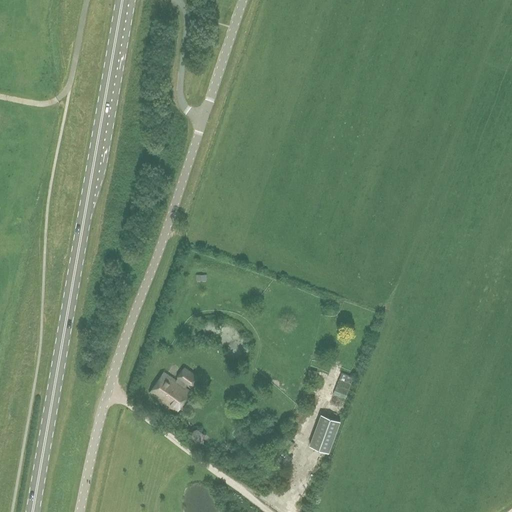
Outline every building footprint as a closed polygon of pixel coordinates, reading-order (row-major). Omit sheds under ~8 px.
[(305,366),(305,376),(314,376),(315,367),(305,366)] [(164,372),(150,391),(165,402),(177,411),(191,391),(185,387),(187,384),(191,387),(198,377),(185,367),(178,377),(178,378),(176,381),(164,372)] [(335,411),(340,402),(332,398),(327,406),(335,411)] [(297,423),(301,416),(291,411),(288,419),(297,423)] [(321,414),(310,445),(328,451),(339,420),(321,414)] [(203,443),(205,433),(197,428),(189,432),(188,441),(195,446),(203,443)] [(303,462),(313,470),(323,456),(313,449),(303,462)]
